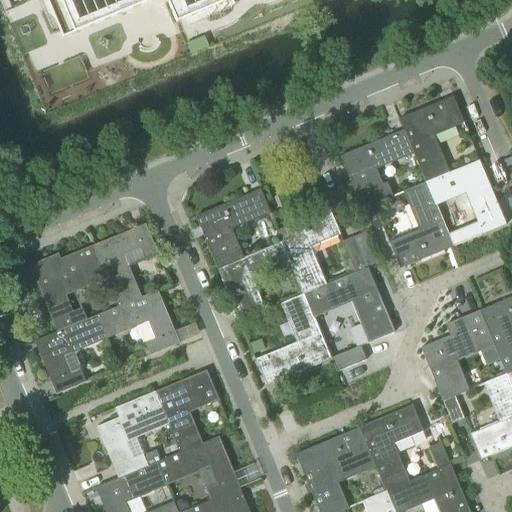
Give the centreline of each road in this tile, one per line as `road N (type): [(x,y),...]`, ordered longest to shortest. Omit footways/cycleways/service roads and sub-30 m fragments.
road 1 (residential): [(288,511),(148,180)]
road 2 (residential): [(148,180),(460,52)]
road 3 (residential): [(63,511),(0,359)]
road 4 (residential): [(0,239),(148,180)]
road 5 (residential): [(511,174),(460,52)]
